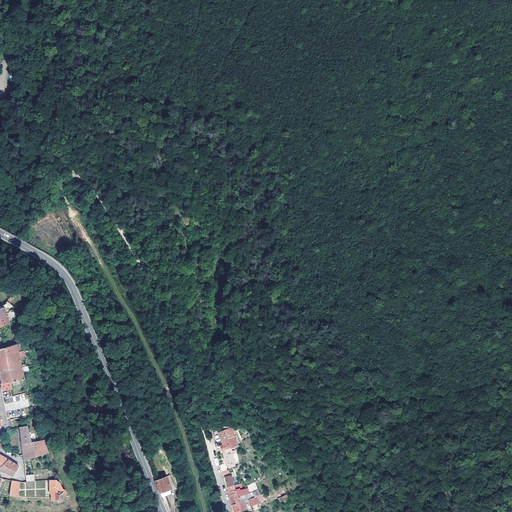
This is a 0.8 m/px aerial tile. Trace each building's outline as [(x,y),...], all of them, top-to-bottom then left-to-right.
[(0,326),(11,322),(10,321),(8,321),(5,316),(0,318),(0,326)] [(0,356),(18,352),(16,344),(0,348),(0,356)] [(0,371),(21,368),(18,357),(23,356),(22,351),(18,352),(0,356),(0,371)] [(0,376),(1,380),(1,383),(10,382),(23,379),(22,371),(27,369),(26,367),(21,368),(0,371),(0,376)] [(2,391),(9,389),(11,388),(10,382),(1,383),(0,384),(1,387),(2,391)] [(7,407),(13,405),(9,389),(2,391),(7,407)] [(35,424),(26,425),(31,442),(38,440),(37,434),(37,433),(35,424)] [(48,453),(48,452),(44,438),(38,440),(31,442),(26,425),(24,426),(19,427),(23,455),(24,460),(44,454),(48,453)] [(218,433),(222,442),(234,437),(230,428),(218,433)] [(234,437),(222,442),(224,446),(221,447),(222,451),(230,449),(231,449),(234,448),(237,446),(234,437)] [(220,465),(221,472),(228,469),(229,469),(234,467),(234,464),(235,463),(233,455),(235,454),(234,450),(231,450),(231,449),(230,449),(222,451),(226,463),(220,465)] [(12,476),(18,466),(7,459),(4,465),(1,464),(0,465),(0,470),(4,472),(12,476)] [(155,482),(160,493),(170,489),(166,476),(155,481),(155,482)] [(229,491),(229,493),(235,491),(235,490),(240,489),(241,490),(243,490),(241,484),(234,485),(231,476),(225,478),(227,486),(229,491)] [(55,484),(54,479),(48,479),(49,493),(50,493),(51,500),(62,500),(63,496),(65,496),(66,495),(66,493),(65,491),(64,490),(61,489),(61,487),(59,485),(57,485),(56,484),(55,484)] [(247,486),(250,492),(258,488),(255,482),(247,486)] [(233,505),(241,502),(239,494),(247,492),(246,489),(243,490),(241,490),(240,489),(235,490),(235,491),(229,493),(231,498),(233,505)] [(234,511),(247,511),(248,511),(252,510),(251,507),(248,508),(247,504),(250,504),(251,506),(259,504),(259,503),(261,502),(259,496),(248,500),(241,502),(233,505),(234,511)]
